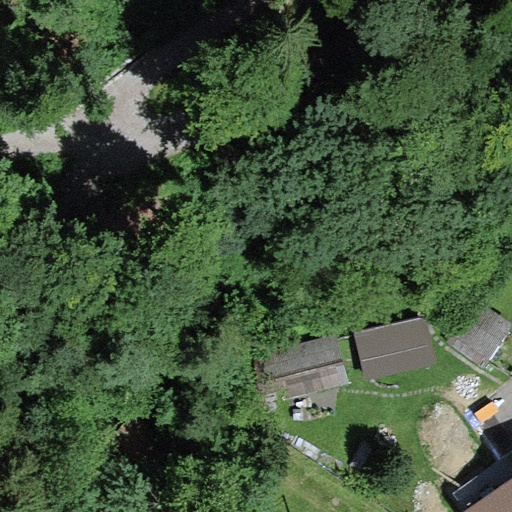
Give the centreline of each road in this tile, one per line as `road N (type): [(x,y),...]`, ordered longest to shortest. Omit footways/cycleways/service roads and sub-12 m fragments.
road 1 (track): [(401,0),(301,68),(202,116),(160,124),(75,119)]
road 2 (track): [(75,119),(253,0)]
